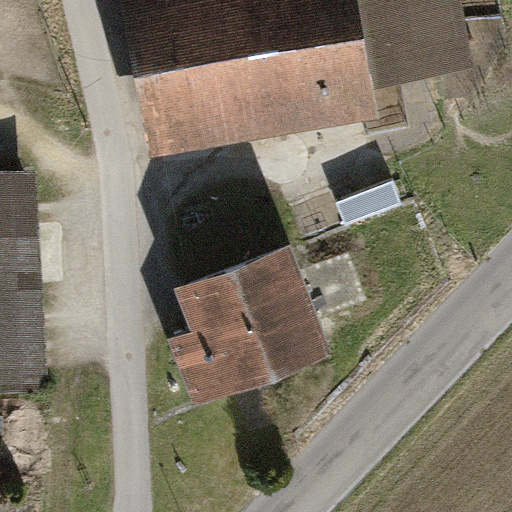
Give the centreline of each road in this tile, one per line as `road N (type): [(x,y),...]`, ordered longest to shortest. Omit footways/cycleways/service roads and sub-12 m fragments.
road 1 (track): [(80,0),(124,205),(135,511)]
road 2 (tertiary): [(511,276),(288,511)]
road 3 (track): [(124,205),(0,114)]
